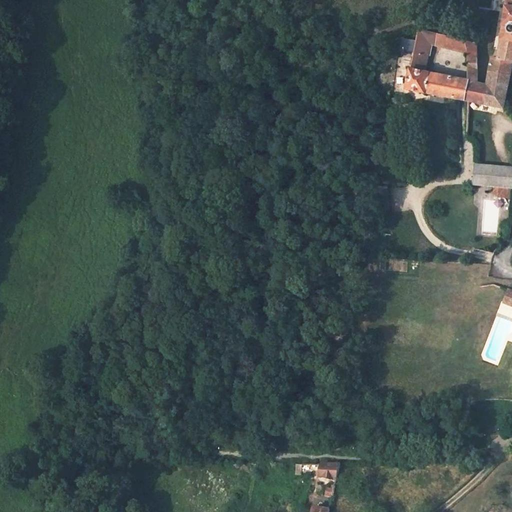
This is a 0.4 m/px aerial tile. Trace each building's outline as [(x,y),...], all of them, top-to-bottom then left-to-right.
[(511,0),(510,0),(500,59),(493,58),(490,71),(511,76),(511,72),(511,0)] [(425,72),(430,44),(469,52),(469,49),(467,41),(420,29),(418,40),(412,70),(408,86),(408,89),(457,99),(461,79),(459,78),(450,77),(425,72)] [(469,52),(470,81),(474,81),(479,82),(478,43),(467,41),(469,49),(469,52)] [(408,86),(412,70),(405,68),(402,85),(408,86)] [(509,88),(511,76),(490,71),(488,84),(509,88)] [(461,79),(457,99),(467,100),(470,84),(470,81),(461,79)] [(474,81),(470,84),(467,100),(484,103),(488,84),(479,82),(474,81)] [(488,84),(484,103),(504,107),(509,88),(488,84)] [(511,166),(476,164),(475,185),(511,188),(511,166)] [(321,475),(338,478),(342,463),(323,463),(321,475)]
